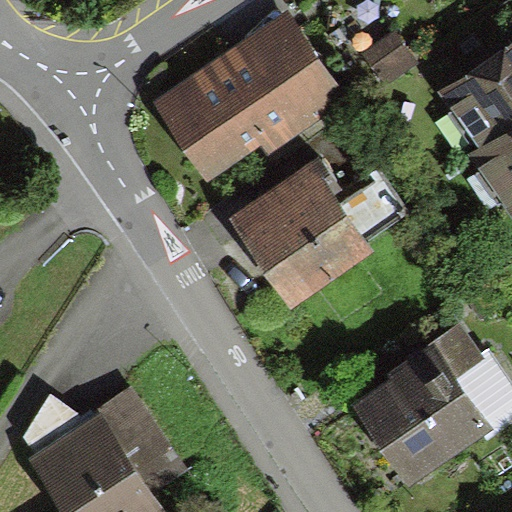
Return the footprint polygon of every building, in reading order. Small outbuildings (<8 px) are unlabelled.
[(343,93),(288,11),(220,57),(154,102),(208,181),(261,145),(268,155),(336,109),(331,101),(343,93)] [(419,60),(397,27),(365,49),(387,82),(419,60)] [(511,41),(440,93),(479,147),(511,123),(511,41)] [(511,123),(479,147),(467,156),(511,218),(511,123)] [(319,158),(229,219),(239,233),(291,308),(375,250),(326,179),(331,176),(319,158)] [(392,378),(352,406),(408,487),(492,430),(457,379),(486,359),(482,353),(461,322),(388,372),(392,378)] [(511,382),(488,349),(482,353),(486,359),(457,379),(492,430),(496,435),(511,423),(511,382)] [(96,409),(99,412),(154,494),(190,469),(133,384),(96,409)] [(79,413),(50,394),(24,437),(36,454),(85,421),(82,416),(79,413)] [(92,409),(82,416),(85,421),(89,419),(96,414),(92,409)] [(165,511),(154,494),(99,412),(96,414),(89,419),(85,421),(36,454),(29,459),(61,511),(165,511)]
